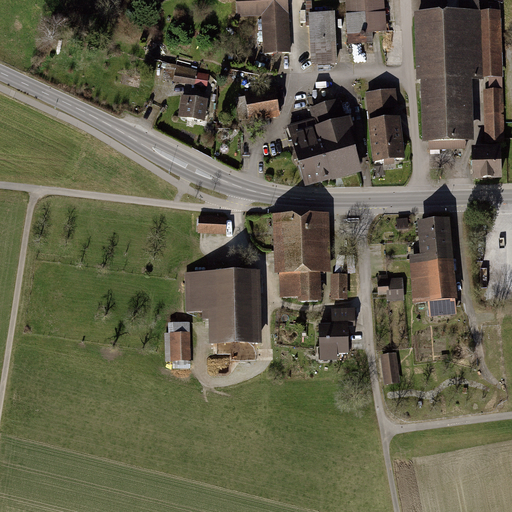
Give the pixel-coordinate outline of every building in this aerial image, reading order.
[(286,0),(236,0),(237,17),(263,15),(265,54),(290,53),(286,0)] [(383,0),(339,0),(340,2),(347,2),(349,34),(385,32),(383,0)] [(338,64),(334,15),(313,16),(316,65),(338,64)] [(499,15),(415,17),(416,68),(423,68),(424,146),(473,145),(472,81),(500,80),(499,15)] [(175,73),(174,81),(207,86),(209,74),(197,72),(196,77),(175,73)] [(395,90),(367,93),(375,162),(403,159),(395,90)] [(485,90),(487,143),(504,144),(504,90),(485,90)] [(274,91),(245,95),(249,120),(277,115),(274,91)] [(206,100),(184,97),(180,118),(203,121),(206,100)] [(314,120),(289,127),(305,185),(359,170),(340,101),(311,109),(314,120)] [(499,149),(473,150),(475,178),(500,177),(499,149)] [(324,213),(273,215),(274,227),(279,227),(280,274),(283,274),(283,297),(301,297),(301,302),(318,302),(317,274),(326,274),(324,213)] [(226,219),(199,218),(199,233),(226,234),(226,219)] [(420,259),(410,260),(413,305),(430,304),(431,321),(457,320),(450,222),(418,224),(420,259)] [(255,271),(183,272),(184,309),(204,309),(205,344),(257,343),(255,271)] [(389,275),(379,276),(380,296),(388,296),(389,304),(404,304),(403,279),(389,279),(389,275)] [(345,278),(333,278),(333,300),(345,300),(345,278)] [(333,325),(320,326),(321,355),(348,354),(347,327),(355,327),(354,309),(332,310),(333,325)] [(191,326),(167,325),(166,359),(190,360),(191,326)] [(395,355),(381,357),(386,386),(400,386),(395,355)]
